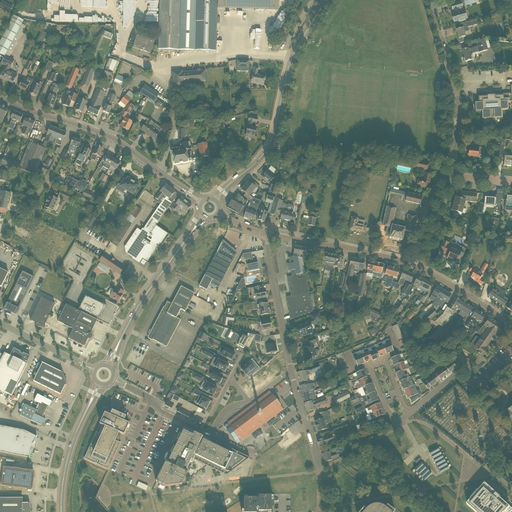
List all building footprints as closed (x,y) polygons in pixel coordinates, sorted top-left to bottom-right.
[(216,51),(217,26),(217,8),(238,8),(238,1),(279,3),(278,0),(159,0),(158,49),(216,51)] [(13,6),(10,5),(9,7),(1,2),(0,3),(0,6),(10,12),(13,6)] [(461,2),(451,5),(452,9),(453,9),(454,14),(452,14),(454,22),(458,21),(459,22),(466,20),(467,19),(465,10),(463,10),(462,7),(463,7),(461,2)] [(229,19),(229,21),(236,21),(236,12),(225,12),(225,19),(229,19)] [(276,35),(285,16),(281,14),(279,17),(277,16),(275,20),(273,19),(268,31),(276,35)] [(0,53),(5,56),(5,55),(22,24),(23,21),(14,16),(0,42),(0,53)] [(460,43),(465,42),(464,37),(465,36),(464,31),(469,30),(468,27),(478,24),(477,19),(463,24),(464,28),(456,30),(460,43)] [(46,29),(52,32),(55,25),(49,22),(46,29)] [(26,26),(22,24),(5,55),(9,57),(22,33),(26,26)] [(260,49),(261,28),(255,28),(254,36),(250,35),(249,44),(254,44),(253,48),(260,49)] [(42,31),(37,41),(42,43),(47,33),(42,31)] [(137,36),(134,43),(133,48),(150,54),(154,41),(137,36)] [(465,62),(474,59),(472,54),(479,52),(487,50),(484,40),(476,42),(477,46),(468,49),(468,48),(462,50),(463,54),(465,61),(465,62)] [(13,83),(17,75),(8,70),(10,68),(14,61),(5,56),(1,63),(6,66),(0,77),(0,78),(3,80),(4,78),(13,83)] [(111,71),(115,61),(109,59),(105,68),(111,71)] [(28,60),(24,69),(29,71),(33,63),(28,60)] [(45,70),(50,73),(54,64),(48,61),(45,70)] [(251,83),(263,85),(265,76),(257,75),(259,68),(255,67),(253,74),(251,83)] [(73,68),(65,86),(71,89),(79,70),(73,68)] [(88,86),(94,71),(88,68),(82,84),(88,86)] [(172,72),(173,89),(177,89),(177,93),(187,92),(187,88),(184,88),(183,83),(198,82),(198,83),(201,83),(201,82),(206,81),(205,71),(200,71),(200,70),(197,70),(197,71),(183,73),(183,71),(172,72)] [(56,75),(50,73),(47,80),(53,83),(56,75)] [(114,82),(121,85),(124,77),(116,74),(114,82)] [(28,87),(29,85),(31,85),(33,80),(28,77),(27,80),(23,78),(21,83),(19,88),(25,91),(28,87)] [(37,84),(34,82),(32,86),(33,86),(30,93),(31,94),(31,95),(34,96),(34,95),(36,96),(38,90),(39,91),(42,83),(38,82),(37,84)] [(140,93),(154,102),(159,94),(145,85),(140,93)] [(511,85),(511,86),(511,87),(511,92),(511,94),(503,94),(503,96),(494,96),(487,96),(488,97),(478,97),(479,103),(475,103),(475,112),(482,111),(482,119),(490,118),(494,118),(502,118),(502,110),(508,110),(507,102),(511,101),(511,85)] [(50,95),(46,104),(53,107),(57,97),(55,97),(58,89),(51,87),(48,94),(50,95)] [(91,104),(88,112),(97,116),(101,108),(98,107),(99,104),(101,105),(106,93),(97,89),(91,104)] [(120,102),(125,106),(128,103),(134,95),(129,91),(120,102)] [(65,95),(63,100),(64,100),(62,105),(69,107),(71,101),(75,102),(77,95),(71,92),(69,97),(66,96),(65,95)] [(112,107),(114,102),(116,96),(111,94),(110,94),(106,104),(103,111),(109,114),(112,107)] [(79,98),(76,106),(75,110),(83,113),(87,102),(79,98)] [(4,117),(8,109),(0,104),(0,124),(0,125),(4,117)] [(124,110),(121,117),(124,118),(123,120),(122,124),(123,125),(122,127),(128,131),(133,122),(128,120),(134,106),(129,104),(124,110)] [(23,115),(14,111),(10,119),(12,119),(8,128),(13,130),(17,121),(19,122),(22,116),(23,115)] [(199,125),(199,115),(186,115),(186,126),(199,125)] [(35,122),(22,116),(19,122),(18,126),(21,128),(22,126),(24,127),(21,134),(27,136),(30,129),(31,130),(35,122)] [(252,128),(254,122),(257,123),(258,119),(249,117),(249,121),(248,127),(247,127),(246,130),(247,130),(246,137),(256,139),(257,136),(255,135),(256,129),(252,128)] [(157,136),(159,133),(155,129),(156,127),(154,125),(155,123),(150,119),(149,119),(146,123),(141,130),(146,133),(145,134),(149,137),(150,136),(155,139),(156,140),(157,140),(157,141),(158,141),(159,140),(159,139),(160,139),(160,138),(159,137),(159,136),(157,136)] [(25,153),(21,164),(19,169),(35,175),(46,149),(50,151),(54,141),(52,141),(53,138),(57,129),(50,126),(49,131),(44,142),(42,147),(29,142),(25,153)] [(56,140),(56,141),(55,143),(61,146),(63,142),(66,133),(57,129),(53,138),(52,141),(54,141),(54,139),(56,140)] [(177,148),(171,149),(172,152),(174,165),(188,162),(187,155),(184,156),(183,151),(186,150),(191,149),(190,142),(185,143),(185,129),(179,129),(179,144),(180,148),(177,149),(177,148)] [(494,141),(495,138),(487,138),(482,137),(481,148),(479,147),(479,148),(469,147),(468,154),(467,156),(469,156),(477,157),(476,157),(478,157),(479,155),(483,155),(484,152),(485,152),(486,148),(487,140),(494,141)] [(73,138),(71,145),(70,145),(68,150),(73,152),(75,146),(78,148),(81,141),(73,138)] [(199,144),(201,157),(202,158),(208,156),(206,143),(199,144)] [(101,157),(103,152),(102,151),(103,149),(97,146),(93,154),(90,159),(95,161),(97,156),(101,157)] [(499,155),(498,162),(504,162),(503,166),(511,166),(511,158),(511,156),(502,156),(502,153),(503,153),(504,146),(500,146),(499,152),(499,155)] [(80,166),(82,163),(85,157),(88,158),(91,151),(85,148),(82,155),(80,154),(75,163),(80,166)] [(71,153),(69,152),(65,150),(61,159),(65,161),(66,159),(67,160),(71,153)] [(195,161),(194,159),(194,157),(192,157),(192,156),(190,157),(190,152),(187,153),(186,150),(183,151),(184,156),(187,155),(188,162),(195,161)] [(109,170),(111,167),(114,159),(108,156),(104,163),(102,161),(96,171),(99,173),(102,168),(108,171),(108,170),(109,170)] [(19,163),(3,157),(1,163),(17,169),(19,163)] [(108,170),(112,172),(111,175),(113,176),(117,170),(120,163),(114,159),(111,167),(109,170),(108,170)] [(427,170),(428,164),(416,161),(415,165),(421,166),(420,169),(427,170)] [(0,179),(6,181),(8,172),(0,169),(0,179)] [(264,179),(269,182),(271,180),(271,181),(275,176),(268,170),(264,175),(266,177),(264,179)] [(429,185),(429,182),(431,174),(425,173),(423,179),(419,178),(418,180),(416,187),(426,189),(427,184),(429,185)] [(124,180),(121,186),(119,185),(116,189),(118,190),(119,189),(123,192),(124,189),(128,191),(127,193),(132,196),(139,185),(128,178),(126,181),(124,180)] [(63,187),(66,188),(74,191),(76,189),(79,184),(70,179),(70,181),(67,179),(63,187)] [(249,182),(247,184),(245,186),(245,185),(245,186),(252,192),(255,188),(258,188),(259,186),(255,183),(252,180),(250,183),(249,182)] [(76,189),(83,193),(87,186),(79,182),(79,184),(76,189)] [(167,210),(169,207),(172,203),(178,195),(177,196),(174,193),(175,192),(166,185),(155,198),(154,200),(157,202),(160,204),(167,210)] [(252,192),(245,186),(244,186),(245,186),(242,190),(246,194),(244,196),(248,200),(249,198),(249,195),(252,192)] [(407,193),(391,189),(383,223),(382,226),(391,228),(395,212),(408,215),(408,212),(415,214),(414,216),(417,217),(420,202),(421,202),(422,196),(407,193)] [(48,199),(47,200),(48,200),(47,202),(46,202),(47,203),(45,207),(48,209),(47,210),(51,212),(51,210),(52,211),(55,212),(57,208),(61,199),(68,202),(71,195),(61,190),(58,197),(57,199),(50,196),(48,200),(48,199)] [(0,212),(6,214),(8,206),(11,193),(0,191),(0,192),(0,212)] [(84,191),(83,195),(91,199),(93,194),(84,191)] [(476,203),(477,193),(456,191),(455,197),(456,198),(455,201),(452,210),(462,213),(465,214),(466,209),(463,209),(465,202),(476,203)] [(310,193),(304,192),(301,204),(302,204),(301,204),(305,205),(307,197),(309,198),(310,193)] [(276,196),(268,193),(266,198),(273,201),(276,196)] [(244,217),(247,209),(245,208),(248,202),(239,194),(233,201),(231,200),(227,208),(235,212),(244,217)] [(484,205),(495,206),(494,207),(498,207),(498,206),(500,195),(494,195),(494,198),(485,197),(484,205)] [(192,206),(181,197),(175,203),(175,204),(174,204),(172,203),(169,207),(171,209),(172,208),(177,212),(180,207),(186,212),(192,206)] [(248,209),(247,209),(244,217),(253,221),(254,221),(253,220),(256,212),(257,210),(258,209),(258,207),(261,201),(253,198),(249,204),(250,204),(248,209)] [(291,221),(291,220),(295,221),(296,216),(292,215),(294,206),(286,205),(284,203),(282,203),(282,202),(275,199),(269,213),(270,214),(276,215),(278,214),(281,214),(281,219),(284,219),(284,220),(290,221),(291,221)] [(141,265),(146,264),(147,263),(146,262),(157,246),(160,248),(161,247),(162,243),(165,239),(168,236),(169,236),(169,235),(156,226),(167,210),(160,204),(142,231),(137,228),(124,247),(126,253),(141,263),(140,264),(141,265)] [(257,216),(258,216),(257,220),(260,221),(261,222),(262,222),(263,222),(264,222),(267,213),(264,212),(264,206),(261,205),(257,216)] [(135,206),(129,215),(135,219),(136,219),(141,210),(135,206)] [(314,226),(315,222),(317,214),(310,212),(309,217),(308,220),(302,219),(302,223),(308,224),(308,225),(314,226)] [(417,217),(414,216),(408,215),(395,212),(391,228),(389,238),(402,241),(404,231),(413,233),(417,217)] [(129,215),(112,243),(118,247),(135,219),(129,215)] [(85,225),(95,231),(100,222),(91,216),(85,225)] [(366,226),(364,225),(365,221),(359,220),(352,219),(350,229),(359,231),(365,233),(366,230),(370,231),(370,232),(374,233),(375,227),(371,226),(371,228),(366,227),(366,226)] [(449,243),(444,241),(440,249),(442,250),(442,252),(446,254),(445,257),(447,257),(447,259),(452,261),(452,262),(454,263),(455,262),(459,264),(463,254),(456,250),(456,251),(447,247),(449,243)] [(203,279),(200,285),(199,286),(203,289),(207,290),(208,287),(210,283),(212,284),(219,287),(232,261),(235,254),(222,243),(222,242),(203,279)] [(311,256),(312,255),(313,250),(312,250),(306,249),(295,247),(293,257),(288,258),(292,277),(287,277),(291,296),(286,297),(291,320),(291,319),(313,312),(312,307),(315,307),(312,294),(309,295),(304,269),(306,269),(307,263),(311,264),(312,257),(311,256)] [(335,263),(337,255),(327,253),(324,266),(324,268),(324,270),(332,271),(333,266),(333,263),(335,263)] [(99,261),(119,275),(124,268),(113,260),(114,260),(112,258),(111,259),(104,254),(99,261)] [(342,268),(343,261),(344,256),(337,255),(335,263),(333,263),(333,266),(337,266),(337,267),(342,268)] [(349,266),(347,277),(344,276),(342,286),(346,287),(347,282),(348,277),(353,278),(354,272),(353,272),(354,267),(353,267),(355,259),(351,258),(350,267),(349,266)] [(364,261),(355,259),(353,267),(354,267),(353,272),(354,272),(359,273),(359,271),(362,271),(364,261)] [(367,270),(367,273),(371,274),(373,267),(377,267),(378,263),(369,261),(367,270)] [(258,263),(253,264),(247,265),(248,272),(252,271),(253,275),(260,274),(258,263)] [(387,265),(378,263),(377,267),(373,267),(371,274),(373,275),(372,277),(383,279),(384,275),(385,274),(387,266),(387,265)] [(479,273),(475,270),(476,269),(472,267),(469,271),(473,273),(471,277),(478,282),(477,283),(482,285),(484,281),(480,279),(483,275),(488,265),(485,263),(479,273)] [(241,265),(238,264),(233,273),(236,275),(241,265)] [(387,266),(385,274),(384,275),(383,279),(382,281),(385,283),(384,286),(385,287),(388,288),(389,287),(390,287),(393,278),(392,278),(393,277),(397,278),(399,269),(387,266)] [(0,286),(1,287),(8,273),(0,268),(0,286)] [(397,283),(395,288),(398,290),(400,285),(402,286),(403,285),(405,280),(411,282),(414,275),(403,270),(398,284),(397,283)] [(493,278),(498,275),(494,270),(490,274),(493,278)] [(4,309),(5,310),(6,308),(16,313),(34,277),(22,271),(4,309)] [(358,297),(359,297),(358,301),(361,302),(362,297),(367,274),(363,274),(363,275),(360,286),(358,297)] [(414,284),(405,298),(404,299),(407,301),(413,293),(415,289),(417,290),(418,289),(419,286),(423,279),(418,276),(414,284)] [(237,279),(240,289),(246,288),(244,278),(237,279)] [(419,286),(418,289),(420,290),(425,292),(427,289),(429,291),(433,284),(423,279),(419,286)] [(401,296),(405,298),(414,284),(411,286),(407,283),(401,293),(402,293),(401,294),(402,295),(401,296)] [(503,290),(495,285),(488,296),(504,307),(509,299),(501,294),(503,290)] [(181,309),(185,312),(195,294),(181,286),(172,304),(167,302),(149,338),(167,347),(176,329),(178,325),(181,320),(176,318),(181,309)] [(262,290),(261,286),(250,288),(251,295),(255,295),(256,299),(266,297),(266,296),(267,295),(266,292),(265,292),(265,289),(262,290)] [(429,300),(433,302),(438,298),(441,294),(442,295),(445,291),(437,286),(429,300)] [(110,297),(115,300),(115,299),(118,301),(122,295),(124,292),(118,288),(116,291),(115,290),(114,291),(111,288),(107,294),(110,296),(110,297)] [(447,302),(451,295),(445,291),(442,295),(441,294),(438,298),(431,304),(435,308),(438,306),(442,308),(446,302),(447,302)] [(101,314),(102,315),(102,314),(107,307),(103,304),(102,303),(102,304),(85,296),(79,309),(98,318),(101,314)] [(41,297),(30,320),(38,324),(37,326),(43,328),(55,304),(41,297)] [(457,308),(462,301),(456,297),(451,305),(452,305),(449,309),(447,307),(443,314),(440,311),(436,314),(430,320),(436,324),(441,327),(448,321),(450,320),(458,309),(457,308)] [(450,320),(448,321),(456,326),(459,322),(465,326),(473,315),(470,313),(473,308),(462,301),(457,308),(458,309),(450,320)] [(269,314),(267,303),(257,305),(257,307),(251,309),(251,311),(259,309),(261,316),(269,314)] [(66,305),(58,322),(64,325),(66,326),(65,327),(68,328),(68,327),(70,328),(71,328),(73,329),(81,312),(66,305)] [(370,315),(370,316),(374,326),(380,314),(372,310),(370,315)] [(430,320),(436,314),(433,310),(422,319),(426,323),(430,320)] [(481,322),(485,316),(476,310),(473,315),(465,326),(465,327),(469,329),(474,321),(475,322),(476,320),(478,322),(479,320),(481,322)] [(91,334),(97,321),(97,320),(81,312),(73,329),(68,339),(84,347),(88,338),(90,339),(91,338),(92,337),(92,336),(92,335),(91,334)] [(311,316),(313,320),(314,323),(321,320),(319,313),(311,316)] [(234,316),(224,315),(223,325),(227,326),(228,320),(234,321),(234,316)] [(499,335),(504,328),(490,318),(484,325),(499,335)] [(265,337),(270,336),(269,329),(272,328),(271,320),(269,320),(269,319),(266,320),(266,321),(261,322),(262,327),(258,329),(260,336),(261,336),(265,337)] [(312,331),(309,322),(302,324),(302,325),(296,327),(300,337),(302,336),(302,337),(303,336),(307,334),(307,333),(312,331)] [(457,333),(450,325),(445,329),(447,332),(452,338),(452,337),(457,333)] [(484,325),(480,329),(477,333),(480,335),(482,333),(483,333),(479,339),(475,337),(469,346),(467,345),(463,350),(472,356),(475,351),(483,356),(488,349),(486,348),(491,340),(494,342),(496,339),(499,335),(484,325)] [(477,333),(480,329),(477,326),(469,335),(472,338),(477,333)] [(406,327),(401,330),(406,338),(411,335),(406,327)] [(433,338),(438,343),(445,335),(440,330),(433,338)] [(201,332),(198,338),(204,342),(207,335),(201,332)] [(256,335),(250,334),(248,337),(243,335),(242,337),(234,333),(231,340),(237,342),(235,346),(238,348),(239,346),(243,348),(244,346),(249,349),(253,341),(256,335)] [(309,359),(313,357),(319,355),(320,353),(319,351),(317,350),(315,350),(313,344),(317,342),(315,337),(307,340),(309,345),(303,347),(305,352),(306,351),(309,359)] [(394,351),(389,339),(385,341),(386,344),(383,346),(386,353),(386,354),(393,351),(394,351)] [(278,351),(277,346),(276,343),(275,343),(274,340),(265,342),(265,345),(264,345),(265,349),(266,354),(269,353),(272,352),(272,353),(276,353),(275,352),(278,351)] [(379,357),(379,358),(379,357),(386,354),(386,353),(383,346),(381,342),(378,344),(379,347),(376,349),(375,349),(379,357)] [(371,359),(371,360),(372,361),(379,358),(379,357),(375,349),(376,349),(375,346),(371,348),(372,351),(369,352),(371,359)] [(220,350),(223,351),(221,355),(231,360),(232,360),(234,357),(233,357),(234,356),(235,354),(235,353),(225,348),(221,347),(220,350)] [(369,352),(367,348),(363,350),(365,353),(361,354),(361,355),(364,363),(365,363),(371,360),(371,359),(369,352)] [(26,364),(30,357),(14,349),(10,356),(4,353),(0,361),(0,390),(12,396),(27,364),(26,364)] [(205,349),(203,354),(212,358),(214,354),(205,349)] [(361,355),(361,354),(361,355),(358,356),(356,353),(352,354),(357,366),(364,363),(361,355)] [(403,362),(405,361),(404,357),(401,359),(399,355),(400,355),(399,355),(391,358),(391,359),(394,366),(395,365),(403,362)] [(214,358),(213,361),(216,363),(215,366),(224,371),(225,372),(229,365),(228,365),(228,364),(218,359),(218,360),(214,358)] [(253,374),(260,369),(255,363),(251,366),(249,362),(245,365),(245,366),(241,369),(242,370),(241,370),(243,373),(244,372),(246,375),(250,371),(253,374)] [(398,372),(399,372),(405,370),(409,368),(408,364),(405,366),(403,362),(395,365),(394,366),(395,366),(398,372)] [(446,375),(447,375),(446,375),(449,373),(456,368),(452,362),(451,362),(452,363),(445,367),(445,368),(442,369),(442,370),(446,375)] [(42,363),(33,381),(61,395),(65,385),(66,385),(67,386),(62,370),(61,370),(62,371),(61,372),(42,363)] [(322,363),(318,364),(307,369),(308,370),(305,371),(297,373),(299,383),(307,381),(306,376),(320,370),(324,369),(322,363)] [(366,377),(367,377),(364,370),(364,369),(356,373),(357,377),(354,378),(356,382),(358,381),(366,377)] [(437,382),(439,380),(440,380),(446,375),(442,370),(442,369),(442,370),(436,374),(435,374),(435,375),(433,377),(437,382)] [(409,378),(405,370),(399,372),(398,372),(396,373),(396,374),(399,382),(400,382),(399,382),(409,378)] [(213,371),(210,378),(212,379),(212,380),(215,381),(215,380),(220,383),(223,376),(213,371)] [(195,373),(193,378),(201,382),(203,378),(195,373)] [(433,377),(433,376),(433,377),(426,382),(426,381),(426,382),(423,384),(427,389),(428,389),(427,389),(430,387),(431,387),(430,387),(437,382),(433,377)] [(367,377),(366,377),(358,381),(359,384),(356,386),(358,389),(368,385),(369,384),(366,377),(367,377)] [(399,382),(400,382),(403,390),(404,390),(413,386),(410,378),(410,377),(409,378),(399,382)] [(205,386),(203,390),(213,395),(214,395),(216,392),(215,391),(216,390),(217,389),(217,388),(207,383),(203,381),(202,384),(205,386)] [(300,386),(301,394),(310,392),(309,390),(313,389),(313,388),(315,388),(314,383),(308,384),(300,386)] [(365,396),(375,392),(374,392),(371,384),(371,383),(369,384),(368,385),(358,389),(360,393),(364,392),(365,396)] [(404,390),(407,398),(407,399),(409,398),(412,403),(422,396),(420,390),(416,391),(414,386),(414,385),(413,386),(404,390)] [(210,397),(195,389),(193,393),(199,397),(198,400),(201,401),(198,405),(206,409),(209,404),(208,404),(209,401),(208,400),(210,397)] [(273,395),(270,391),(266,394),(231,421),(230,421),(228,423),(224,426),(237,444),(241,441),(244,439),(279,412),(283,409),(280,405),(273,395)] [(310,392),(301,394),(303,402),(311,400),(316,399),(315,394),(310,395),(310,392)] [(348,392),(333,399),(336,404),(350,397),(348,392)] [(378,400),(375,392),(365,396),(362,397),(364,402),(360,404),(362,407),(364,406),(369,404),(378,400)] [(41,402),(48,406),(50,406),(52,401),(37,394),(34,401),(41,404),(41,402)] [(178,402),(180,398),(174,395),(170,402),(168,401),(165,406),(168,407),(168,408),(171,409),(174,404),(176,406),(178,402)] [(183,415),(189,403),(180,398),(178,402),(183,405),(181,408),(179,407),(177,412),(180,413),(180,414),(183,415)] [(312,401),(304,404),(307,412),(315,409),(314,407),(326,403),(324,398),(312,402),(312,401)] [(495,404),(499,409),(508,403),(504,398),(495,404)] [(189,403),(183,415),(185,417),(186,416),(189,418),(191,413),(190,413),(192,409),(196,412),(198,408),(189,403)] [(372,413),(382,409),(380,403),(367,408),(368,411),(371,410),(372,413)] [(36,414),(38,410),(25,404),(20,415),(31,421),(42,426),(41,427),(43,424),(44,424),(45,420),(45,419),(36,414)] [(385,414),(382,409),(372,413),(369,414),(372,420),(385,414)] [(124,421),(124,420),(126,416),(112,410),(110,415),(105,413),(100,424),(105,427),(102,434),(96,432),(84,459),(109,470),(121,443),(115,440),(117,437),(119,433),(122,434),(124,435),(129,424),(124,421)] [(330,418),(327,411),(320,414),(322,419),(315,421),(316,424),(315,425),(316,428),(317,428),(318,432),(327,429),(325,425),(328,424),(327,419),(330,418)] [(196,412),(192,419),(195,421),(194,422),(197,423),(198,423),(201,424),(205,415),(201,413),(200,414),(196,412)] [(359,425),(361,430),(371,425),(370,420),(359,425)] [(33,444),(36,439),(37,436),(36,436),(36,437),(24,431),(0,425),(0,451),(29,458),(31,450),(31,447),(32,447),(32,446),(33,443),(33,444)] [(249,458),(211,439),(211,440),(210,441),(183,428),(171,451),(172,451),(172,450),(174,451),(167,464),(165,469),(163,468),(156,482),(166,487),(181,485),(194,459),(224,474),(226,475),(249,458)] [(332,436),(317,441),(319,445),(319,448),(326,445),(326,444),(333,441),(334,441),(332,436)] [(331,451),(330,447),(321,451),(322,454),(325,463),(332,460),(332,459),(339,457),(337,452),(331,455),(330,451),(331,451)] [(416,472),(423,465),(421,463),(420,463),(415,469),(414,469),(416,472)] [(419,475),(426,468),(424,466),(417,472),(419,475)] [(31,489),(32,483),(33,483),(34,483),(34,482),(34,480),(34,479),(34,478),(34,477),(34,478),(33,478),(34,472),(3,468),(1,485),(31,489)] [(422,478),(429,471),(427,469),(420,475),(422,478)] [(426,480),(431,475),(432,474),(429,472),(422,478),(425,481),(426,480)] [(138,481),(136,486),(145,490),(148,486),(138,481)] [(500,497),(498,495),(485,484),(467,504),(475,511),(511,511),(511,508),(510,508),(499,498),(500,497)] [(271,511),(271,508),(271,496),(258,496),(258,500),(256,500),(256,498),(244,498),(243,511),(259,511),(260,511),(271,511)] [(0,511),(30,511),(31,508),(30,503),(22,503),(22,498),(0,497),(0,511)]
